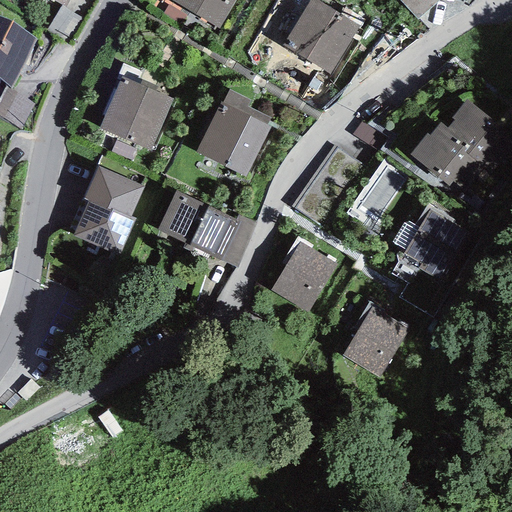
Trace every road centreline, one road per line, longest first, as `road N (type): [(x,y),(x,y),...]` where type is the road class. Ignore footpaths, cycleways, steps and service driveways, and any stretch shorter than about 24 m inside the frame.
road 1 (residential): [(0,438),(207,327),(235,295),(292,165),(320,129),(507,0)]
road 2 (tertiary): [(102,23),(53,133),(25,286),(0,353)]
